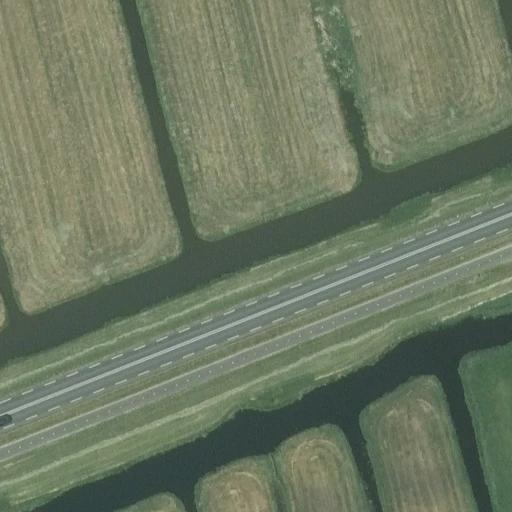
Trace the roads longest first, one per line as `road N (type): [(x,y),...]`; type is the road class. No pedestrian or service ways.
road 1 (primary): [(247,320),(511,215)]
road 2 (unclassified): [(0,456),(262,352)]
road 3 (unclassified): [(262,352),(511,253)]
road 4 (primary): [(0,418),(247,320)]
